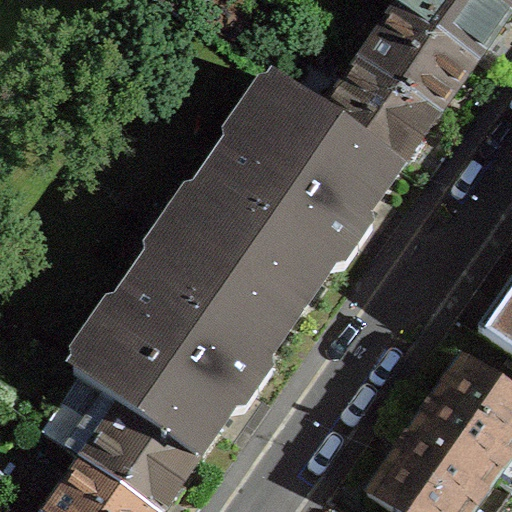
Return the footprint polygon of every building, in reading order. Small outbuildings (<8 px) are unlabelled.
[(511,0),(406,0),(324,119),(399,171),(406,160),(443,107),(480,55),(511,7),(511,0)] [(271,375),(267,360),(312,296),(328,273),(343,272),(371,232),(367,217),(399,171),(324,119),(276,85),(74,375),(122,408),(197,461),(212,439),(228,416),(244,415),(271,375)] [(511,282),(505,293),(472,339),(511,366),(511,282)] [(391,511),(473,511),(511,457),(511,395),(462,361),(432,404),(381,476),(368,495),(391,511)] [(197,461),(122,408),(49,511),(160,511),(166,504),(197,461)]
